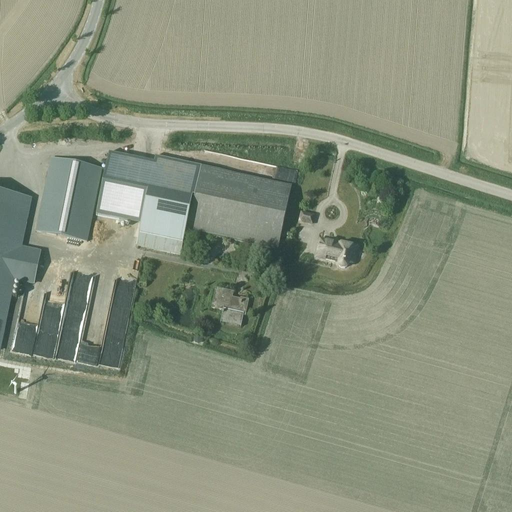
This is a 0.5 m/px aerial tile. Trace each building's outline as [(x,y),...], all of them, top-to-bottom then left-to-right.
[(292,186),(202,166),(155,157),(154,163),(109,153),(96,215),(140,225),(136,246),(180,255),(191,201),(194,202),(188,231),(278,250),(292,186)] [(101,169),(51,159),(36,232),(86,243),(101,169)] [(270,178),(295,181),(296,169),(271,166),(270,178)] [(19,247),(30,199),(0,192),(0,340),(12,281),(34,285),(41,252),(19,247)] [(315,215),(300,212),(298,223),(312,226),(315,215)] [(347,266),(348,265),(348,263),(353,264),(356,247),(338,243),(338,244),(320,240),(316,258),(338,263),(338,264),(338,265),(339,266),(339,267),(340,268),(341,268),(342,269),(343,269),(344,269),(345,268),(346,268),(347,267),(347,266)] [(139,267),(120,264),(106,338),(125,342),(139,267)] [(72,272),(61,336),(37,331),(32,355),(78,363),(94,276),(72,272)] [(245,317),(248,300),(232,297),(233,292),(215,288),(211,308),(223,311),(220,323),(240,328),(243,316),(245,317)] [(199,335),(194,337),(193,340),(195,343),(198,344),(202,342),(203,339),(202,336),(199,335)]
